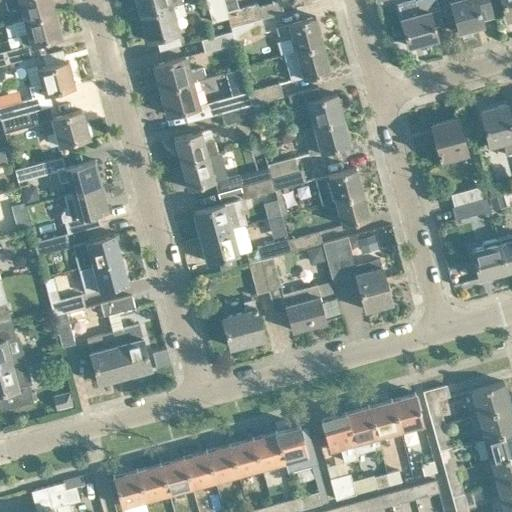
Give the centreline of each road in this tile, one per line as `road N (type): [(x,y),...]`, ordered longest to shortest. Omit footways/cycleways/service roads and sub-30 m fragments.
road 1 (residential): [(200,396),(91,0)]
road 2 (residential): [(369,91),(432,328)]
road 3 (residential): [(200,396),(432,328)]
road 4 (residential): [(0,453),(200,396)]
road 5 (residential): [(369,91),(511,54)]
